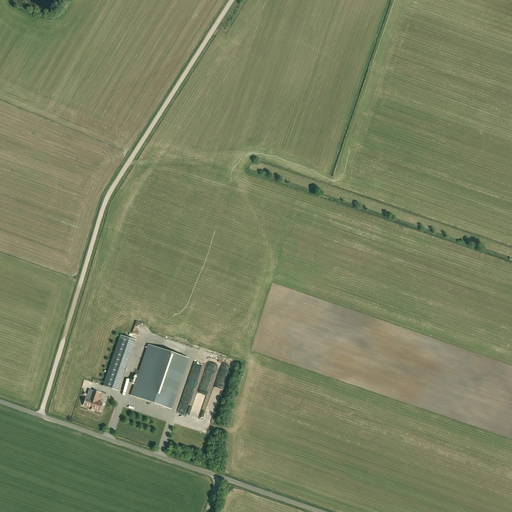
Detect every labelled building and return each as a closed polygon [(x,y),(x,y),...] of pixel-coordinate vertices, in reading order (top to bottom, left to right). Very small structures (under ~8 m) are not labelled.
[(120,336),(103,386),(117,391),(135,340),(120,336)] [(188,359),(149,345),(131,396),(171,409),(188,359)] [(86,393),(90,394),(94,383),(85,380),(82,389),(87,390),(86,393)] [(221,392),(213,390),(203,421),(211,424),(221,392)] [(101,406),(102,403),(97,402),(100,393),(93,391),(90,399),(86,398),(85,401),(84,401),(83,405),(84,405),(84,406),(89,408),(89,409),(93,411),(94,409),(100,411),(100,410),(101,411),(102,407),(101,406)] [(188,396),(184,395),(181,403),(188,405),(191,397),(188,396)] [(198,419),(205,400),(196,397),(189,416),(198,419)]
